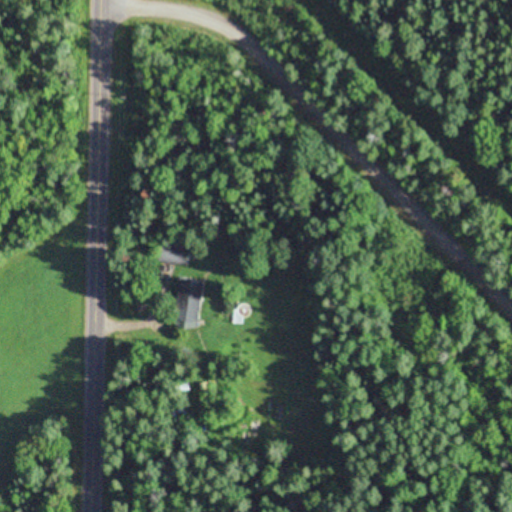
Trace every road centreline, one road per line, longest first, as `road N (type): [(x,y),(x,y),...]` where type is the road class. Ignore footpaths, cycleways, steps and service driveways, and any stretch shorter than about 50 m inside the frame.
road 1 (tertiary): [(105,0),(101,511)]
road 2 (residential): [(154,0),(264,45),(511,294)]
